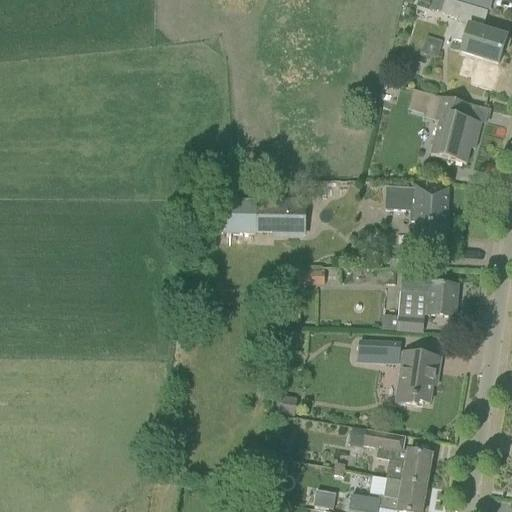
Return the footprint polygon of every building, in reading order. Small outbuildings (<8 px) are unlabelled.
[(441,0),(433,0),(430,12),(441,15),(445,1),(441,0)] [(451,0),(451,1),(488,11),(491,0),(451,0)] [(481,32),(487,14),(445,1),(441,15),(457,20),(451,40),(463,44),(460,55),(498,67),(502,52),(506,53),(509,43),(505,42),(506,40),(487,34),(481,32)] [(469,109),(449,104),(439,102),(434,123),(439,124),(431,158),(465,167),(469,151),(473,152),(480,126),(466,122),(469,109)] [(414,224),(413,256),(444,257),(448,187),(413,186),(413,194),(384,192),(383,212),(412,213),(411,224),(414,224)] [(258,238),(304,239),(305,203),(275,203),(223,202),(223,238),(258,238)] [(409,272),(409,261),(389,260),(389,271),(409,272)] [(324,273),(280,272),(279,293),(294,293),(294,287),(323,288),(324,273)] [(430,280),(401,278),(397,333),(422,335),(423,318),(454,320),(457,288),(430,286),(430,280)] [(299,305),(278,305),(278,325),(299,325),(299,305)] [(359,344),(356,361),(398,363),(399,346),(359,344)] [(439,361),(402,355),(394,406),(416,410),(417,405),(428,407),(432,379),(436,380),(439,361)] [(277,399),(275,416),(293,419),(295,402),(277,399)] [(431,458),(411,455),(403,453),(405,441),(351,431),(348,447),(362,450),(363,449),(378,452),(376,461),(389,463),(385,481),(386,481),(426,489),(431,458)] [(334,467),(332,479),(342,481),(344,468),(334,467)] [(379,498),(376,511),(381,511),(421,511),(426,489),(386,481),(383,499),(379,498)] [(219,497),(217,507),(221,508),(221,510),(230,511),(250,511),(252,503),(219,497)]
